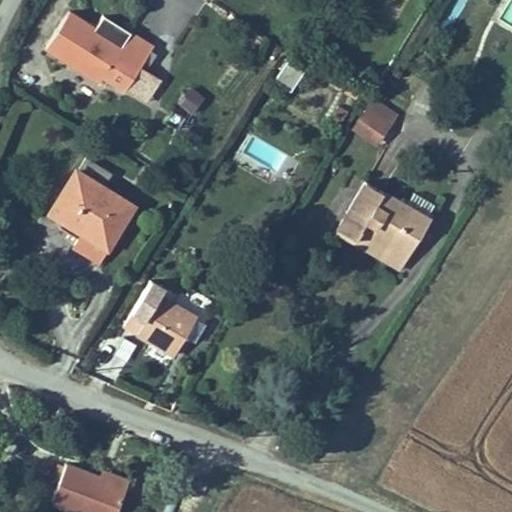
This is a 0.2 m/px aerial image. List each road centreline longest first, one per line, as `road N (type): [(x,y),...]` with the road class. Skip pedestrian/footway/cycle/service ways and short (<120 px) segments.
road 1 (unknown): [(387,164),(408,144),(451,155),(460,186),(450,221),(392,317),(262,458)]
road 2 (unclassified): [(0,349),(126,408),(392,511)]
